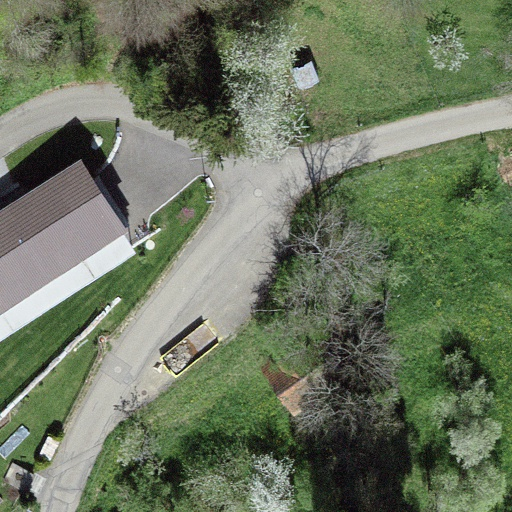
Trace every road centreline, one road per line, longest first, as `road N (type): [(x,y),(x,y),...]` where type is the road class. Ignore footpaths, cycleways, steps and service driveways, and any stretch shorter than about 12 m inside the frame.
road 1 (residential): [(56,511),(131,350),(200,261),(304,165)]
road 2 (residential): [(0,139),(69,111),(120,108),(304,165)]
road 3 (residential): [(304,165),(511,109)]
